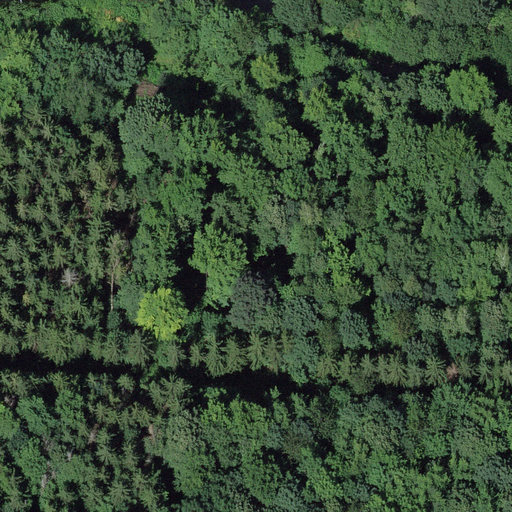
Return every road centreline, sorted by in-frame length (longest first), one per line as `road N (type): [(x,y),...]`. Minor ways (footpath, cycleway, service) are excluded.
road 1 (track): [(511,405),(0,369)]
road 2 (track): [(263,0),(273,33),(300,57),(447,81)]
